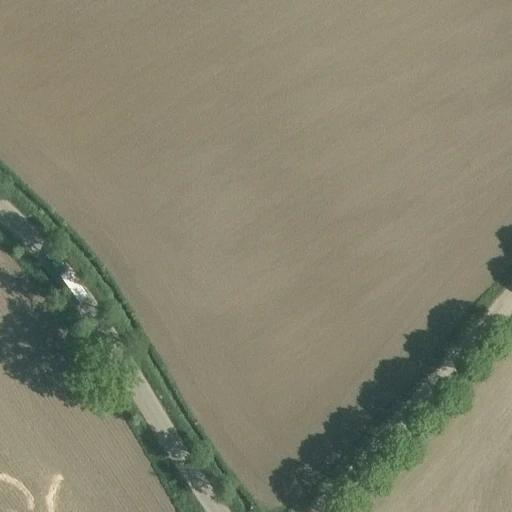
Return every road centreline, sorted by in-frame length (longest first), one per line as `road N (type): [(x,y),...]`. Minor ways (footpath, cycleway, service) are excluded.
road 1 (unclassified): [(217,511),(75,291),(0,210)]
road 2 (unclassified): [(319,511),(511,297)]
